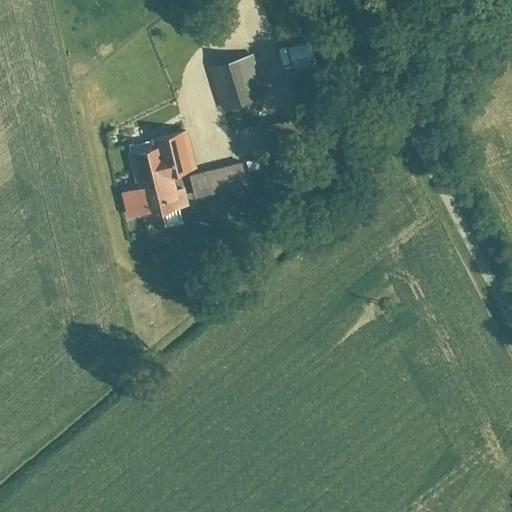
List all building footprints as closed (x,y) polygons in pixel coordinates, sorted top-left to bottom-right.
[(287,48),(292,69),(319,64),(314,42),(287,48)] [(210,70),(221,113),(249,106),(239,63),(210,70)] [(300,121),(264,129),(271,160),(307,152),(300,121)] [(153,143),(133,147),(141,188),(126,190),(131,212),(145,209),(147,216),(190,207),(186,188),(179,190),(175,169),(193,166),(187,133),(153,139),(153,143)] [(245,161),(199,172),(205,198),(251,186),(245,161)]
